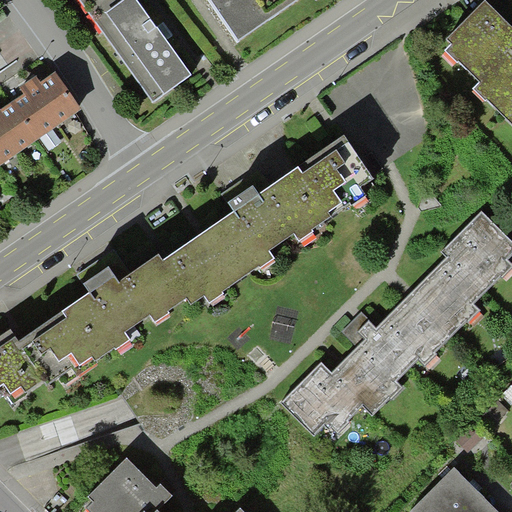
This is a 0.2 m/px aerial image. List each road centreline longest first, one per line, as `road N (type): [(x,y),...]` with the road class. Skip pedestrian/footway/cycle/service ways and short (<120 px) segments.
road 1 (residential): [(389,0),(138,170)]
road 2 (residential): [(29,0),(138,170)]
road 3 (residential): [(138,170),(0,268)]
